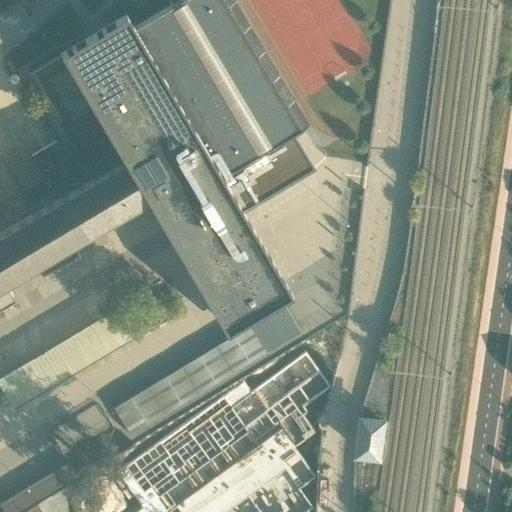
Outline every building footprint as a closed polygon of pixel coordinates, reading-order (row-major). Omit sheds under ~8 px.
[(0,308),(14,301),(4,285),(147,200),(224,331),(289,292),(242,212),(314,169),(292,133),(307,124),(232,0),(178,0),(132,28),(124,14),(93,31),(59,52),(60,55),(29,73),(86,170),(105,160),(109,167),(0,232),(0,308)] [(129,435),(298,333),(281,305),(112,407),(129,435)] [(133,346),(112,310),(0,376),(0,390),(15,415),(133,346)] [(390,418),(360,413),(354,458),(383,463),(390,418)] [(68,461),(0,502),(0,505),(4,511),(17,511),(77,475),(68,461)] [(71,511),(74,510),(61,489),(21,511),(71,511)]
